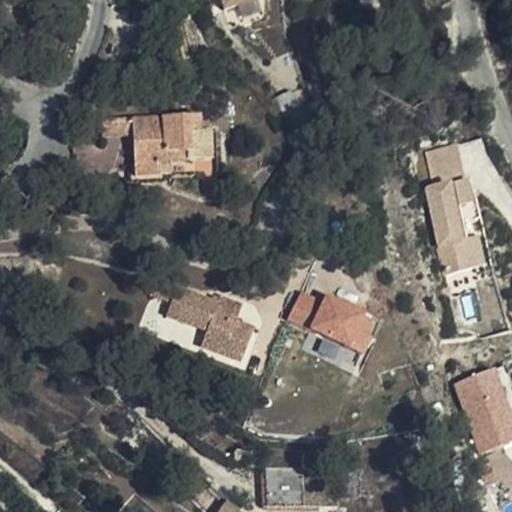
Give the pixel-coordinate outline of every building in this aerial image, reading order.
[(255,92),(265,117),(282,113),(273,86),(255,92)] [(126,156),(161,152),(158,124),(174,122),(172,106),(74,114),(76,131),(108,128),(110,158),(110,169),(127,168),(126,156)] [(464,139),(428,147),(434,178),(426,179),(444,273),(488,264),(464,139)] [(0,262),(22,269),(28,241),(0,232),(0,262)] [(161,297),(167,282),(144,274),(139,288),(161,297)] [(204,297),(167,282),(161,297),(158,305),(196,319),(189,336),(233,352),(246,316),(230,310),(233,301),(206,292),(204,297)] [(325,294),(322,299),(301,290),(287,321),(364,355),(380,319),(325,294)] [(511,419),(500,367),(459,376),(475,451),(511,442),(511,419)] [(258,449),(258,456),(262,459),(307,459),(307,452),(258,449)] [(262,459),(258,456),(257,488),(306,492),(307,459),(262,459)] [(220,479),(213,488),(237,511),(251,511),(235,498),(237,495),(220,479)] [(237,511),(213,488),(192,511),(237,511)]
